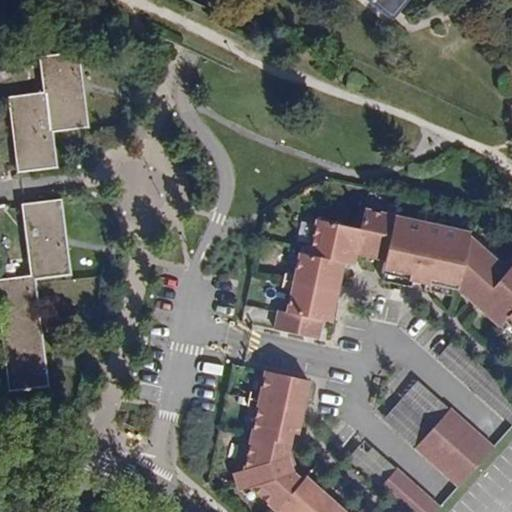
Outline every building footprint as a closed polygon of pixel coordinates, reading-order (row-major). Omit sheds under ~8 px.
[(83,124),(79,54),(46,56),(48,92),(12,95),(18,167),(54,163),(51,127),(83,124)] [(64,271),(59,201),(24,204),(30,272),(0,274),(0,335),(5,391),(49,387),(39,273),(64,271)] [(280,309),(276,329),(328,340),(331,320),(342,323),(354,265),(364,268),(368,255),(391,262),(391,272),(419,276),(419,279),(470,290),(467,294),(508,329),(511,325),(511,266),(511,267),(477,232),(402,214),(369,210),(364,227),(326,219),(319,251),(302,246),(291,312),(280,309)] [(257,491),(281,511),(354,511),(313,475),(310,480),(302,474),(299,461),(302,447),(314,381),(266,374),(254,467),(237,474),(244,493),(257,491)] [(385,423),(414,444),(422,432),(428,436),(450,405),(415,380),(385,423)] [(452,408),(420,447),(467,489),(499,448),(452,408)] [(365,439),(352,454),(378,476),(391,461),(365,439)] [(402,468),(382,489),(406,511),(441,511),(446,507),(402,468)]
